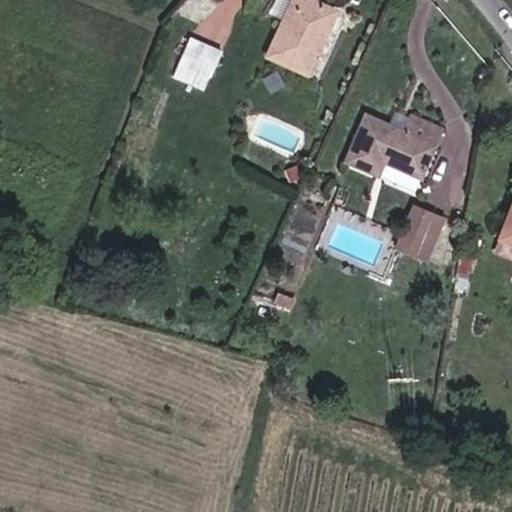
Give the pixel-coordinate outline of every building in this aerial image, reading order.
[(302,40),(322,47),(338,11),(312,0),(294,0),(280,32),(302,40)] [(311,73),(322,47),(302,40),(280,32),(270,54),(311,73)] [(179,61),(211,75),(218,59),(204,52),(208,43),(191,36),(179,61)] [(204,52),(218,59),(222,49),(208,43),(204,52)] [(444,128),(411,118),(406,133),(367,122),(353,170),(387,181),(392,165),(428,176),(444,128)] [(439,224),(442,215),(418,207),(415,216),(439,224)] [(511,244),(511,211),(501,240),(511,244)] [(439,224),(446,227),(449,218),(442,215),(439,224)] [(402,253),(426,261),(439,224),(415,216),(402,253)] [(433,264),(446,227),(439,224),(426,261),(433,264)] [(477,252),(466,249),(462,273),(472,275),(477,252)]
